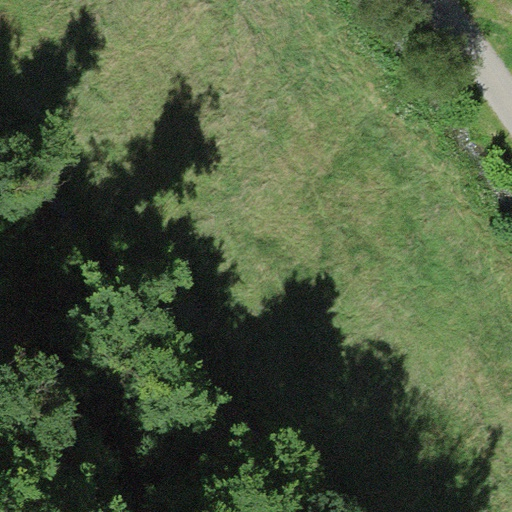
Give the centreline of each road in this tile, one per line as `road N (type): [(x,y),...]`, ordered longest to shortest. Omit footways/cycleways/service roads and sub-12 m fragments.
road 1 (track): [(0,191),(226,511)]
road 2 (track): [(511,146),(422,0)]
